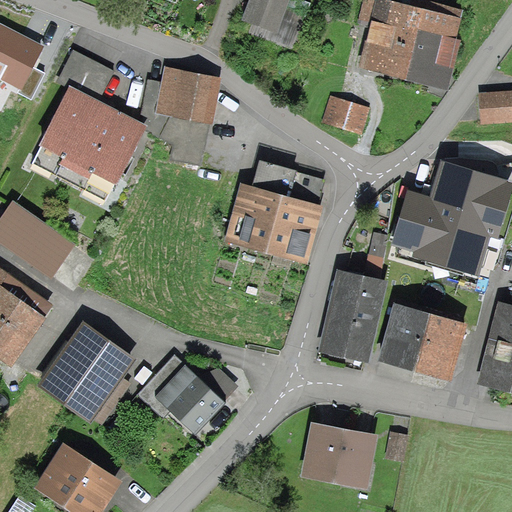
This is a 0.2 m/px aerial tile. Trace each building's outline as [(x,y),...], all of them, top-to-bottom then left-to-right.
[(251,0),(245,19),(275,30),(285,0),(251,0)] [(371,67),(394,72),(406,26),(410,9),(372,0),(365,0),(361,18),(374,21),(363,63),(372,65),(371,67)] [(411,0),(410,9),(406,26),(394,72),(446,85),(457,41),(448,38),(452,22),(459,23),(462,12),(416,0),(411,0)] [(73,50),(60,76),(100,97),(113,71),(73,50)] [(157,111),(172,114),(208,120),(217,80),(165,70),(163,82),(157,111)] [(155,111),(157,111),(163,82),(148,79),(142,108),(155,111)] [(87,182),(109,194),(143,127),(70,89),(36,156),(56,166),(52,173),(83,189),(87,182)] [(511,93),(485,95),(487,121),(511,118),(511,93)] [(361,133),(367,113),(341,105),(342,100),(332,97),(323,122),(361,133)] [(200,165),(208,120),(172,114),(159,138),(173,145),(170,159),(200,165)] [(511,150),(495,146),(482,189),(507,196),(511,180),(511,150)] [(260,162),(252,192),(245,190),(232,236),(303,256),(323,181),(260,162)] [(0,221),(0,239),(51,275),(72,244),(13,202),(0,221)] [(403,281),(425,284),(428,265),(429,254),(407,251),(403,281)] [(337,275),(321,344),(365,354),(381,285),(379,284),(382,258),(368,255),(365,270),(348,267),(345,277),(337,275)] [(465,270),(428,265),(425,284),(424,290),(440,291),(440,287),(463,290),(465,270)] [(0,352),(10,359),(47,305),(0,271),(0,352)] [(511,296),(508,310),(499,308),(481,378),(511,385),(511,296)] [(389,360),(415,368),(429,316),(417,313),(420,303),(408,300),(406,309),(395,306),(381,358),(389,360)] [(464,325),(429,316),(415,368),(450,377),(464,325)] [(83,325),(42,383),(90,417),(91,415),(100,421),(126,384),(118,378),(131,359),(83,325)] [(185,364),(155,396),(195,434),(225,402),(185,364)] [(316,428),(308,470),(363,480),(371,439),(316,428)] [(386,457),(402,460),(407,436),(391,432),(386,457)] [(65,450),(42,486),(82,511),(93,511),(113,482),(65,450)]
